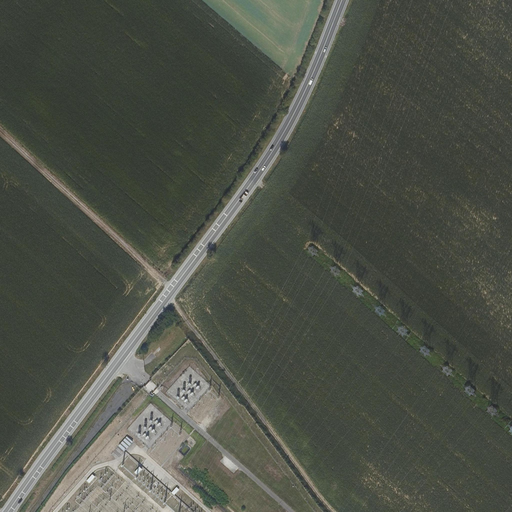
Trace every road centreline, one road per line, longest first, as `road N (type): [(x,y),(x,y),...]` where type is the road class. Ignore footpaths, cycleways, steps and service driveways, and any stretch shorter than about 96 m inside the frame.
road 1 (secondary): [(342,0),(278,142),(118,360)]
road 2 (track): [(331,511),(166,297)]
road 3 (track): [(0,132),(172,289)]
road 4 (secondary): [(118,360),(7,511)]
